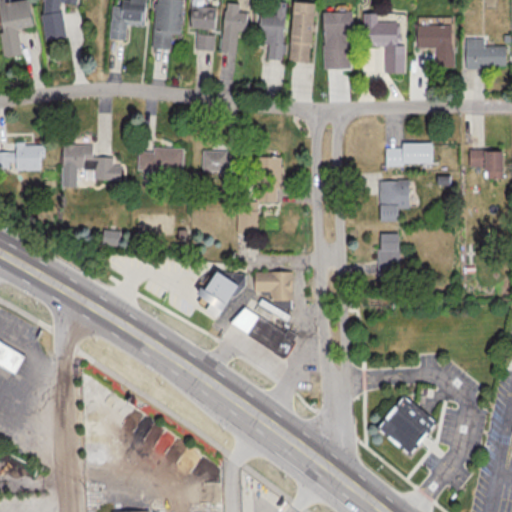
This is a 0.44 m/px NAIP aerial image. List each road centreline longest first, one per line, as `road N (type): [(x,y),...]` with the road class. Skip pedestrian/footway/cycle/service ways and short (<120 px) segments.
road 1 (residential): [(511,106),(299,109),(107,90),(0,104)]
road 2 (primary): [(283,437),(0,253)]
road 3 (residential): [(318,109),(300,372),(266,424)]
road 4 (residential): [(334,326),(342,108)]
road 5 (residential): [(69,511),(63,356),(80,301)]
road 6 (residential): [(330,470),(334,326)]
road 7 (primary): [(382,511),(283,437)]
